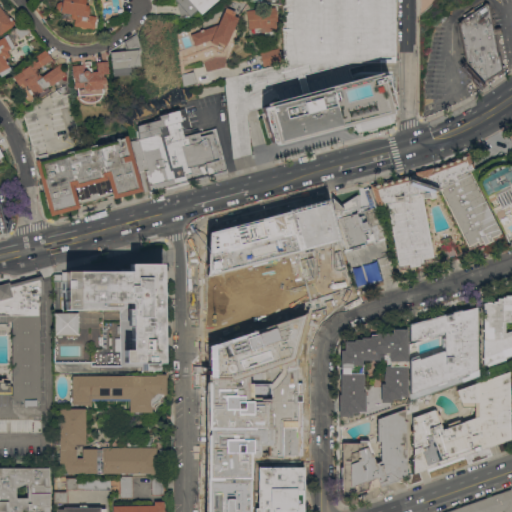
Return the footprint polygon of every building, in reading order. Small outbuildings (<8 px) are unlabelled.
[(84,0),(83,4),(87,5),(87,7),(88,9),(88,13),(86,15),(94,16),(92,29),(72,25),(73,19),(71,19),(70,18),(70,17),(69,16),(70,14),(68,13),(67,14),(66,15),(65,15),(64,15),(63,14),(63,12),(58,10),(56,9),(55,8),(54,6),(55,4),(55,3),(56,2),(57,2),(59,1),(61,1),(61,0),(84,0)] [(215,0),(200,14),(196,10),(188,16),(173,0),(215,0)] [(469,10),(470,12),(473,10),(472,8),(482,2),(483,3),(484,2),(488,4),(492,29),(499,27),(500,32),(492,34),(497,55),(498,55),(501,68),(500,70),(499,71),(478,85),(466,70),(457,22),(460,21),(460,20),(463,17),(462,14),(469,10)] [(275,7),(277,21),(274,21),(276,23),(276,26),(275,28),(275,31),(273,31),(273,35),(263,36),(263,32),(253,33),(253,28),(250,28),(249,9),(275,7)] [(0,8),(2,11),(4,10),(14,23),(0,33),(0,8)] [(193,45),(189,33),(218,24),(225,8),(234,12),(233,15),(238,17),(223,48),(210,42),(200,46),(199,43),(193,45)] [(13,41),(7,32),(24,23),(29,32),(13,41)] [(135,34),(138,42),(140,50),(137,51),(139,66),(128,67),(129,72),(127,72),(127,75),(112,76),(111,68),(110,68),(109,52),(125,50),(122,42),(134,34),(135,34)] [(0,38),(7,35),(13,46),(6,50),(9,56),(4,58),(10,71),(0,76),(0,38)] [(34,57),(32,54),(42,46),(45,50),(53,62),(52,63),(50,60),(38,68),(36,69),(40,76),(60,63),(64,70),(63,71),(65,75),(50,86),(49,84),(33,95),(32,94),(31,95),(27,90),(29,89),(26,85),(24,87),(21,83),(18,85),(12,76),(20,70),(20,71),(36,60),(34,57)] [(277,48),(281,61),(262,66),(259,53),(277,48)] [(101,95),(100,97),(97,99),(95,101),(93,102),(88,102),(85,102),(82,101),(79,99),(77,96),(76,89),(74,89),(73,89),(72,88),(72,86),(72,85),(73,83),(71,65),(81,64),(82,71),(84,70),(85,70),(87,70),(88,71),(88,72),(90,72),(90,71),(96,71),(95,62),(106,61),(107,73),(102,74),(102,76),(103,77),(104,78),(105,79),(104,81),(104,82),(102,83),(101,83),(101,93),(101,95)] [(181,74),(192,71),(195,83),(182,86),(181,74)] [(260,107),(264,106),(264,104),(378,72),(379,75),(382,74),(391,74),(391,80),(394,80),(394,105),(392,106),(392,109),(390,110),(392,113),(392,116),(392,119),(391,121),(387,125),(383,127),(361,133),(357,133),(353,132),(351,131),(348,128),(348,124),(276,145),(276,143),(275,144),(274,141),(270,142),(260,107)] [(137,125),(159,119),(158,115),(183,108),(187,120),(191,133),(197,131),(199,136),(210,132),(209,129),(214,128),(225,167),(224,168),(223,170),(222,170),(143,192),(130,141),(137,139),(137,133),(137,125)] [(48,215),(33,160),(37,159),(36,155),(46,153),(47,158),(65,153),(65,152),(95,144),(95,145),(115,140),(115,138),(117,138),(118,139),(123,138),(122,136),(126,135),(141,190),(112,198),(110,192),(76,201),(78,207),(48,215)] [(484,164),(484,163),(491,160),(492,160),(496,158),(496,159),(502,156),(506,165),(508,165),(510,167),(511,163),(511,152),(510,148),(511,146),(511,239),(506,242),(471,171),(484,164)] [(386,204),(384,204),(384,206),(379,207),(378,205),(376,206),(369,185),(417,172),(418,169),(419,168),(420,168),(422,167),(424,167),(428,169),(466,152),(469,157),(467,158),(471,167),(470,167),(471,169),(468,170),(500,236),(481,245),(480,242),(468,248),(467,246),(465,247),(439,192),(434,194),(434,197),(428,199),(428,197),(421,198),(431,260),(417,263),(417,265),(397,269),(386,204)] [(330,218),(325,200),(328,201),(329,198),(332,196),(338,202),(336,204),(337,205),(355,194),(357,208),(367,205),(362,189),(369,188),(374,207),(372,207),(382,237),(383,240),(373,243),(372,240),(363,243),(364,246),(343,252),(334,219),(331,219),(330,218)] [(325,200),(302,208),(305,217),(313,214),(316,223),(330,218),(325,200)] [(236,235),(239,240),(249,233),(244,218),(264,213),(267,224),(260,226),(292,267),(285,272),(297,287),(291,291),(288,287),(281,293),(283,296),(259,315),(254,309),(249,313),(245,308),(235,316),(208,281),(215,275),(210,269),(218,263),(211,255),(236,235)] [(52,313),(57,313),(57,297),(52,297),(52,274),(60,274),(60,272),(64,272),(64,269),(128,269),(128,262),(160,262),(161,363),(153,363),(153,370),(139,370),(139,365),(89,366),(89,362),(52,362),(52,313)] [(0,284),(8,282),(8,284),(39,276),(42,281),(42,294),(39,294),(39,295),(36,295),(37,301),(39,301),(39,302),(36,302),(36,315),(38,315),(38,400),(34,400),(35,405),(22,405),(22,400),(10,400),(10,322),(7,322),(7,324),(0,324),(0,284)] [(482,303),(485,303),(485,302),(490,302),(490,303),(492,303),(492,301),(496,301),(496,298),(501,298),(501,297),(504,297),(504,295),(511,295),(511,353),(503,357),(504,359),(486,365),(486,363),(482,364),(482,303)] [(459,310),(460,311),(477,307),(478,376),(411,399),(408,398),(409,358),(416,355),(417,359),(440,351),(443,351),(443,347),(440,347),(440,338),(443,337),(443,331),(440,332),(440,335),(429,338),(428,335),(408,341),(408,323),(459,310)] [(289,325),(278,325),(278,312),(280,311),(289,312),(289,325)] [(337,394),(339,394),(339,350),(343,350),(343,341),(353,341),(353,339),(360,339),(360,337),(369,337),(369,336),(370,336),(370,334),(375,334),(375,333),(391,333),(391,329),(407,329),(406,396),(402,396),(402,398),(399,398),(399,399),(391,399),(391,402),(380,402),(380,383),(383,383),(383,381),(383,374),(383,365),(386,365),(386,359),(381,359),(381,360),(361,360),(361,373),(362,373),(362,376),(363,376),(363,383),(362,383),(362,391),(364,391),(364,411),(357,411),(357,413),(350,413),(350,416),(337,416),(337,394)] [(412,417),(434,409),(434,410),(436,409),(438,414),(439,414),(442,421),(440,422),(443,429),(448,427),(447,424),(458,419),(460,423),(474,417),(474,406),(462,406),(457,390),(509,371),(509,439),(480,449),(478,445),(472,448),(473,452),(412,473),(412,417)] [(71,376),(154,375),(154,374),(164,374),(165,394),(162,394),(162,401),(159,402),(157,400),(156,401),(154,402),(153,403),(152,403),(151,405),(151,406),(150,406),(150,412),(128,412),(128,400),(90,400),(90,404),(71,404),(71,376)] [(84,444),(73,444),(73,448),(75,448),(75,458),(81,458),(81,448),(101,448),(101,447),(155,447),(155,474),(149,474),(149,473),(58,473),(57,408),(84,408),(84,444)] [(401,410),(404,410),(405,477),(365,491),(364,490),(341,498),(341,485),(339,485),(339,466),(340,466),(341,443),(358,443),(358,440),(367,440),(372,454),(370,455),(374,463),(379,461),(379,441),(376,441),(376,419),(401,410)] [(288,457),(271,457),(271,456),(269,456),(269,451),(268,451),(268,449),(263,449),(263,422),(266,422),(266,417),(270,417),(270,416),(288,416),(288,457)] [(233,453),(233,444),(232,444),(231,420),(248,420),(248,429),(251,429),(251,438),(250,438),(250,445),(249,445),(249,452),(233,453)] [(209,511),(209,510),(228,510),(228,493),(221,493),(221,498),(209,498),(209,466),(251,466),(250,511),(209,511)] [(253,511),(253,508),(256,508),(255,466),(257,466),(257,467),(301,467),(301,511),(253,511)] [(0,511),(0,467),(48,467),(48,511),(0,511)] [(118,476),(131,476),(131,497),(119,498),(118,476)] [(150,476),(164,476),(165,495),(150,495),(150,476)] [(53,491),(64,491),(64,478),(110,478),(110,489),(67,490),(67,503),(53,503),(53,491)] [(443,511),(511,487),(511,511),(443,511)] [(112,511),(112,505),(153,505),(153,501),(162,501),(163,511),(164,511),(112,511)]
